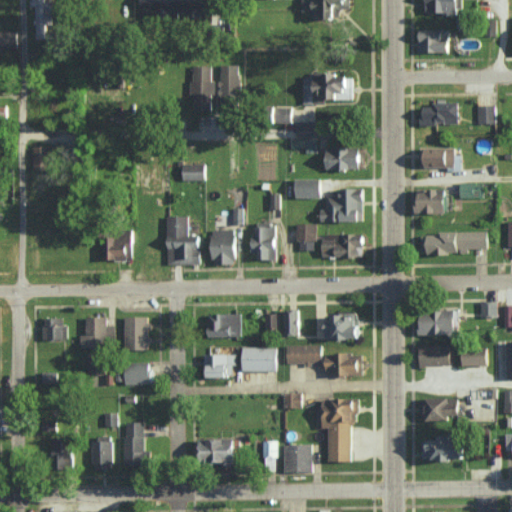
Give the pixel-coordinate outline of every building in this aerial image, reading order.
[(34,0),(36,39),(53,38),(52,0),(34,0)] [(221,0),(209,0),(209,10),(221,10),(221,0)] [(302,0),(303,11),(314,10),(314,16),(341,16),(341,8),(351,7),(351,0),(302,0)] [(427,0),(427,13),(461,13),(460,0),(427,0)] [(450,29),(420,29),(420,51),(450,52),(450,29)] [(19,46),(18,30),(0,31),(1,47),(19,46)] [(239,64),(220,65),(221,109),(240,109),(239,64)] [(192,110),(214,110),(214,65),(192,65),(192,110)] [(305,103),(327,103),(327,98),(355,98),(355,72),(316,73),(316,77),(304,77),(305,103)] [(460,102),(434,102),(434,106),(425,106),(425,115),(422,115),(421,122),(459,124),(460,102)] [(496,123),(496,105),(479,104),(479,122),(496,123)] [(292,147),(306,147),(306,152),(317,151),(316,138),(292,139),(292,147)] [(34,169),(51,168),(50,145),(34,146),(34,169)] [(328,169),(362,168),(362,146),(327,147),(328,169)] [(427,166),(457,166),(457,147),(427,146),(427,166)] [(184,179),(207,180),(207,163),(184,163),(184,179)] [(322,178),(297,178),(297,196),(322,196),(322,178)] [(484,197),(484,182),(461,183),(461,197),(484,197)] [(365,219),(364,187),(342,187),(342,195),(328,195),(328,208),(322,208),(322,220),(365,219)] [(418,211),(447,212),(448,189),(418,188),(418,211)] [(244,224),(244,208),(234,207),(234,223),(244,224)] [(201,264),(201,235),(189,235),(190,215),(169,215),(169,263),(201,264)] [(258,258),(277,259),(278,223),(257,222),(257,235),(253,235),(252,252),(258,252),(258,258)] [(317,223),(298,222),(298,249),(316,249),(317,223)] [(213,263),(236,264),(237,229),(214,228),(213,263)] [(121,231),(105,231),(104,258),(133,259),(134,235),(121,235),(121,231)] [(324,256),(359,256),(359,245),(366,245),(366,232),(323,233),(324,256)] [(489,232),(423,232),(423,253),(470,253),(470,248),(489,248),(489,232)] [(498,301),(482,301),(482,317),(498,316),(498,301)] [(300,308),(286,309),(286,334),(300,334),(300,308)] [(457,310),(422,310),(421,333),(457,334),(457,310)] [(280,329),(280,312),(266,312),(265,329),(280,329)] [(210,336),(243,336),(242,313),(209,314),(210,336)] [(326,337),(360,338),(360,314),(327,313),(326,337)] [(125,316),(126,349),(150,348),(149,315),(125,316)] [(107,316),(86,316),(87,334),(81,334),(82,346),(114,345),(114,325),(108,325),(107,316)] [(45,339),(67,339),(67,317),(45,317),(45,339)] [(288,344),(288,363),(323,362),(322,344),(288,344)] [(419,344),(420,367),(426,367),(426,364),(450,364),(450,344),(419,344)] [(278,346),(244,346),(244,370),(278,370),(278,346)] [(463,347),(463,365),(489,364),(488,347),(463,347)] [(326,374),(363,375),(363,353),(327,352),(326,374)] [(205,354),(206,377),(234,376),(234,365),(238,365),(238,353),(205,354)] [(106,372),(105,358),(89,359),(89,373),(106,372)] [(127,384),(151,383),(151,361),(126,362),(127,384)] [(285,406),(303,407),(303,392),(285,392),(285,406)] [(329,460),(352,460),(353,421),(360,421),(360,398),(324,397),(323,428),(330,428),(329,460)] [(461,419),(461,397),(421,398),(422,420),(461,419)] [(118,412),(106,412),(107,425),(119,424),(118,412)] [(46,431),(58,431),(57,420),(45,421),(46,431)] [(126,466),(146,466),(145,421),(125,421),(126,466)] [(467,459),(466,434),(439,435),(439,439),(423,440),(423,460),(467,459)] [(54,438),(55,467),(75,466),(74,437),(54,438)] [(92,437),(93,467),(114,467),(113,437),(92,437)] [(202,462),(236,461),(236,438),(201,438),(202,462)] [(278,440),(265,440),(265,466),(278,466),(278,440)] [(285,471),(314,470),(314,443),(285,444),(285,471)]
